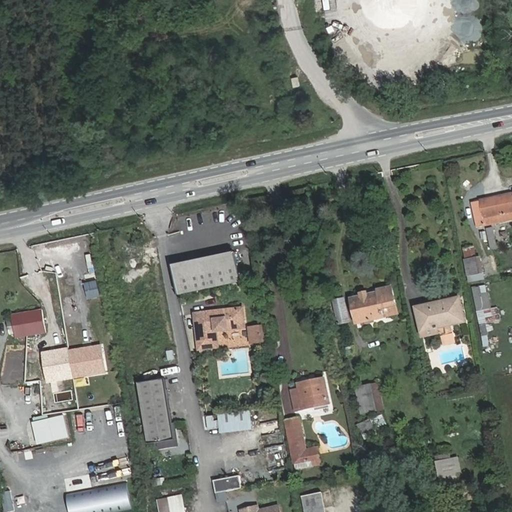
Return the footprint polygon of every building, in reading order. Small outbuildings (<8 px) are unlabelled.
[(293,87),(300,86),(298,76),(292,78),(293,87)] [(497,87),(499,95),(511,92),(511,85),(511,84),(497,87)] [(511,92),(499,95),(501,105),(511,102),(511,92)] [(511,195),(474,202),(478,226),(500,222),(499,214),(511,211),(511,195)] [(488,229),(490,248),(496,247),(493,228),(488,229)] [(464,257),(476,257),(477,247),(464,247),(464,257)] [(183,294),(244,282),(238,252),(177,264),(183,294)] [(465,259),(468,282),(485,280),(482,256),(465,259)] [(478,324),(500,321),(498,307),(491,308),(488,285),(474,287),(478,324)] [(380,311),(395,309),(391,289),(376,292),(376,296),(367,297),(366,294),(359,295),(360,299),(350,301),(355,326),(364,324),(364,327),(372,325),(372,322),(382,320),(380,311)] [(462,300),(439,305),(438,316),(425,318),(427,330),(423,331),(424,337),(447,333),(446,326),(466,322),(462,300)] [(221,308),(220,306),(198,309),(203,347),(224,344),(221,326),(248,321),(246,302),(225,305),(226,307),(221,308)] [(335,305),(339,328),(348,327),(344,303),(335,305)] [(438,316),(439,305),(418,309),(423,331),(427,330),(425,318),(438,316)] [(13,314),(18,337),(48,331),(44,309),(13,314)] [(397,317),(395,309),(380,311),(382,320),(397,317)] [(251,321),(254,338),(264,336),(262,319),(251,321)] [(446,343),(455,342),(454,334),(445,335),(446,343)] [(46,362),(50,382),(109,371),(105,352),(46,362)] [(144,384),(154,442),(183,436),(172,378),(144,384)] [(381,382),(356,387),(362,415),(386,410),(381,382)] [(302,389),(305,409),(330,404),(326,384),(302,389)] [(251,409),(219,415),(223,435),(255,429),(251,409)] [(207,417),(209,429),(221,427),(219,415),(207,417)] [(302,416),(286,419),(295,470),(324,464),(320,446),(308,448),(302,416)] [(363,436),(390,428),(386,416),(359,424),(363,436)] [(263,433),(281,432),(281,422),(263,422),(263,433)] [(265,466),(287,464),(285,446),(263,448),(265,466)] [(457,472),(463,471),(460,457),(437,461),(443,490),(460,487),(457,472)] [(271,472),(272,479),(284,477),(283,470),(271,472)] [(82,491),(127,480),(125,471),(80,482),(82,491)] [(243,476),(244,484),(255,483),(254,475),(243,476)] [(241,476),(214,480),(216,493),(243,489),(241,476)] [(79,511),(132,511),(128,490),(77,501),(79,511)] [(305,511),(328,511),(324,492),(302,497),(305,511)] [(187,511),(185,495),(159,499),(160,511),(187,511)]
